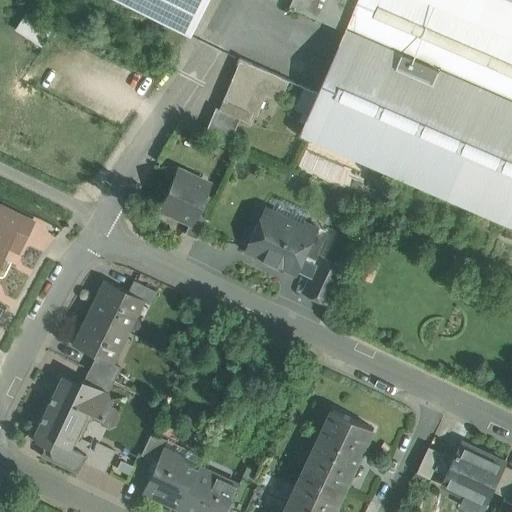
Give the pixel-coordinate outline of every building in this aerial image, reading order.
[(123,0),(188,32),(203,0),(123,0)] [(347,30),(303,132),(511,222),(511,0),(294,0),(292,6),(347,30)] [(44,43),(53,25),(26,11),(17,29),(44,43)] [(290,79),(241,57),(219,107),(239,116),(239,117),(249,122),(263,91),(282,99),(290,79)] [(218,108),(215,107),(204,132),(228,143),(239,117),(239,116),(219,107),(218,108)] [(297,167),(359,194),(372,164),(310,137),(297,167)] [(209,183),(177,169),(159,209),(189,223),(190,223),(196,212),(209,183)] [(31,222),(0,207),(0,206),(0,225),(13,232),(7,244),(14,248),(20,246),(31,222)] [(196,212),(190,223),(189,223),(185,233),(196,239),(206,217),(196,212)] [(303,227),(271,212),(262,231),(258,229),(249,249),(296,270),(296,269),(302,256),(310,239),(314,241),(320,228),(306,221),(303,227)] [(0,225),(0,257),(7,244),(13,232),(0,225)] [(488,237),(476,233),(468,253),(480,258),(488,237)] [(319,264),(302,256),(296,269),(313,276),(319,264)] [(346,268),(322,257),(313,276),(306,290),(330,301),(346,268)] [(127,291),(103,279),(102,280),(106,282),(90,313),(129,332),(130,331),(120,326),(127,312),(132,314),(140,299),(140,297),(127,291)] [(157,291),(133,279),(127,291),(140,297),(140,299),(150,304),(157,291)] [(129,332),(90,313),(75,344),(72,342),(71,344),(95,356),(108,362),(109,361),(117,345),(111,343),(119,328),(128,333),(129,332)] [(108,362),(95,356),(88,370),(112,381),(120,366),(109,361),(108,362)] [(112,381),(88,370),(83,381),(108,392),(113,381),(112,381)] [(66,375),(62,373),(57,375),(55,379),(57,383),(33,434),(35,441),(42,444),(44,449),(41,456),(77,473),(82,462),(91,443),(90,442),(75,435),(87,411),(97,415),(100,423),(107,426),(115,423),(118,416),(115,409),(108,405),(110,400),(108,392),(83,381),(81,385),(67,379),(66,375)] [(374,428),(334,409),(305,471),(345,490),(374,428)] [(151,433),(141,455),(156,462),(162,449),(163,449),(167,441),(151,433)] [(115,450),(91,439),(90,442),(91,443),(82,462),(104,473),(115,450)] [(506,462),(464,442),(444,484),(469,495),(472,489),(489,497),(493,489),(505,463),(506,462)] [(430,446),(418,471),(431,478),(442,453),(430,447),(430,446)] [(163,449),(162,449),(156,462),(142,491),(181,509),(198,474),(181,465),(184,459),(183,459),(163,449)] [(205,458),(188,450),(183,459),(184,459),(181,465),(198,474),(201,467),(205,458),(204,458),(205,458)] [(511,466),(505,463),(493,489),(506,495),(511,481),(511,466)] [(198,474),(181,509),(187,511),(227,511),(234,497),(240,485),(239,485),(201,467),(198,474)] [(334,511),(345,490),(305,471),(285,511),(334,511)] [(243,476),(239,485),(240,485),(234,497),(249,504),(259,484),(243,476)]
